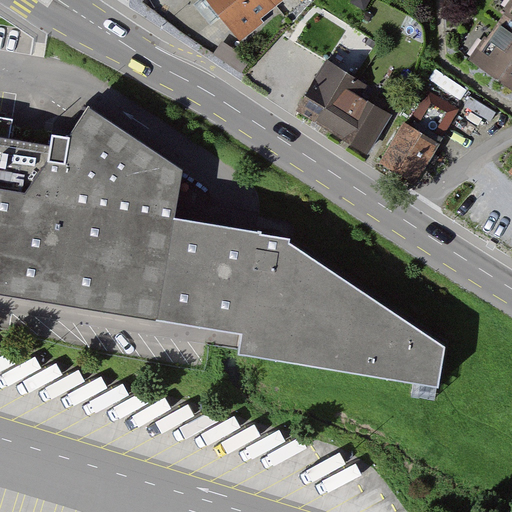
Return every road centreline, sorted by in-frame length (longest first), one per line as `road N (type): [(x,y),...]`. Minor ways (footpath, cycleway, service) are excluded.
road 1 (primary): [(50,0),(414,227)]
road 2 (unknown): [(217,351),(0,308)]
road 3 (residential): [(511,136),(453,176),(414,227)]
